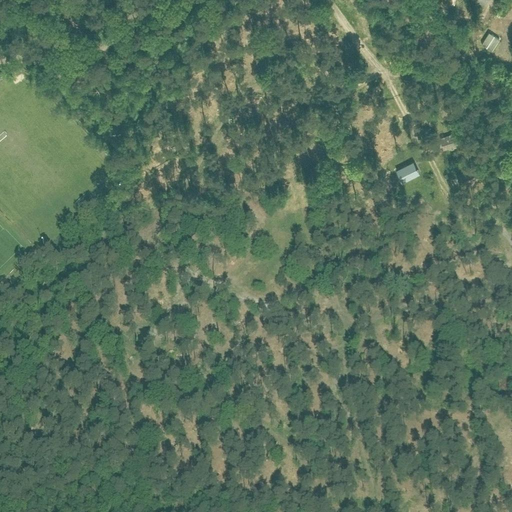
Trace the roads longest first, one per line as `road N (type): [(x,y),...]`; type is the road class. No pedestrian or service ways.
road 1 (track): [(325,0),(389,80),(424,143)]
road 2 (unclassified): [(0,58),(94,52),(151,0)]
